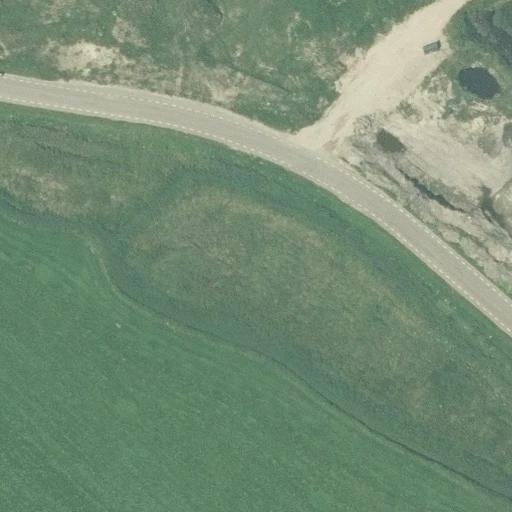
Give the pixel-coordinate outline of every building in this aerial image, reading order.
[(93,8),(93,0),(81,0),(81,7),(93,8)] [(340,0),(365,26),(393,0),(340,0)] [(65,12),(62,41),(121,49),(125,20),(65,12)] [(129,23),(124,58),(169,65),(177,18),(145,14),(143,25),(129,23)] [(298,17),(280,33),(303,59),(321,43),(298,17)] [(427,71),(449,66),(447,57),(425,62),(427,71)] [(417,128),(499,209),(511,195),(511,98),(479,66),(417,128)]
